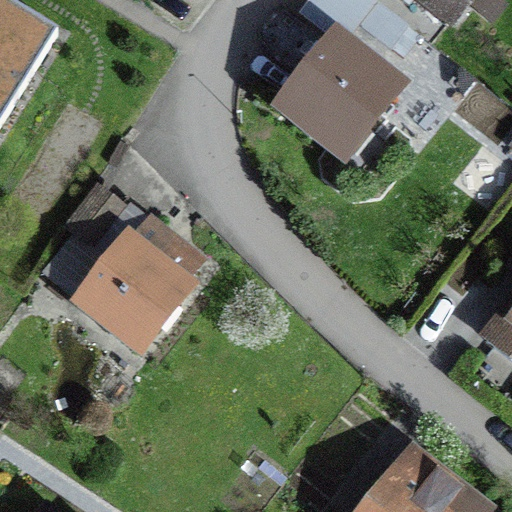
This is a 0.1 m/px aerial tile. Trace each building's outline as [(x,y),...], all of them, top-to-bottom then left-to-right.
[(0,0),(0,128),(57,34),(0,0)] [(468,0),(420,0),(449,23),(468,0)] [(395,96),(335,49),(286,112),(346,159),(395,96)] [(124,210),(98,190),(67,230),(92,250),(124,210)] [(160,256),(151,248),(144,257),(129,246),(81,307),(137,351),(184,290),(183,289),(198,270),(168,246),(160,256)] [(511,307),(485,341),(511,363),(511,307)] [(479,511),(415,462),(376,511),(479,511)]
